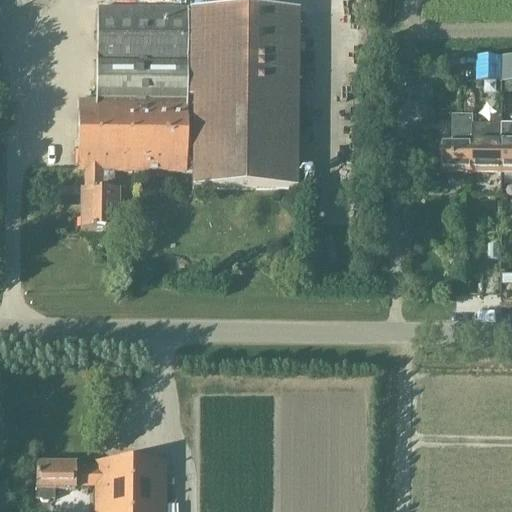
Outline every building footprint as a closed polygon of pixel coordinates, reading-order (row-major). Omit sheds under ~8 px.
[(113,173),(184,174),(191,174),(191,189),(295,190),(296,13),(192,12),(192,14),(186,14),(186,11),(96,10),(95,102),(78,102),(77,173),(83,173),(83,193),(80,193),(79,232),(104,232),(104,209),(112,209),(113,173)] [(480,58),(479,82),(500,83),(500,59),(480,58)] [(511,58),(501,59),(501,82),(511,82),(511,58)] [(308,139),(331,139),(331,75),(307,75),(308,139)] [(405,78),(404,99),(429,99),(430,79),(405,78)] [(472,127),(472,117),(452,117),(452,143),(443,143),(443,142),(442,142),(441,174),(443,174),(443,173),(471,174),(472,127)] [(501,125),(501,117),(490,117),(490,127),(472,127),(471,174),(500,174),(501,125)] [(511,174),(511,125),(501,125),(500,174),(511,174)] [(495,188),(503,182),(498,175),(479,188),(488,201),(498,193),(495,188)] [(54,491),(74,491),(74,488),(94,488),(94,511),(164,511),(166,464),(95,464),(95,470),(75,470),(75,466),(36,466),(35,501),(38,501),(41,504),(47,504),(50,501),(54,501),(54,491)]
